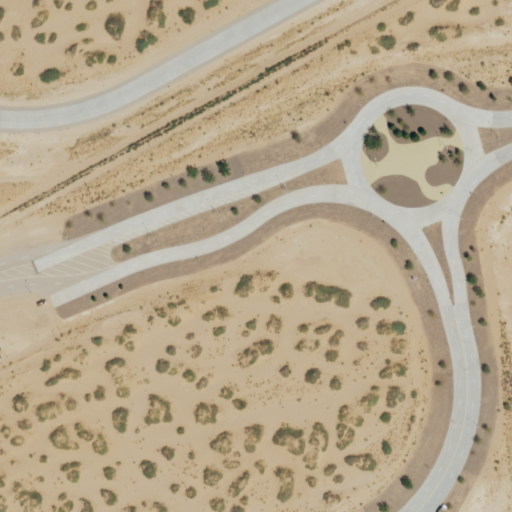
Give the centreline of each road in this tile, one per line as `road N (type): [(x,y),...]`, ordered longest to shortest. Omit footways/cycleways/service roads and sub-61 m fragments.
road 1 (tertiary): [(0,286),(84,280),(198,247),(311,192),(378,204)]
road 2 (tertiary): [(355,131),(287,171),(73,246),(0,263)]
road 3 (tertiary): [(369,196),(383,207),(421,213),(453,198),(472,152),(461,118),(431,96),(378,103),(351,148),(369,196)]
road 4 (residential): [(0,117),(87,110),(301,0)]
road 5 (tertiary): [(383,207),(420,245),(457,320),(453,198)]
road 6 (tertiary): [(457,320),(465,389),(460,430),(446,467),(413,511)]
